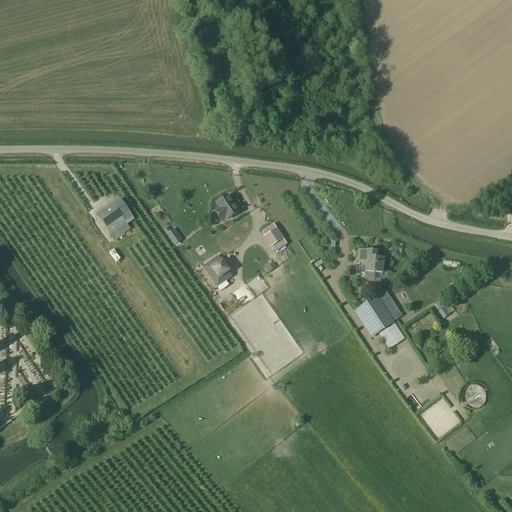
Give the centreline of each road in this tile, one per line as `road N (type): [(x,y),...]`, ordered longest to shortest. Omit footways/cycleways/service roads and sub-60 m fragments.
road 1 (unclassified): [(511,239),(437,223),(304,170),(137,152),(0,151)]
road 2 (track): [(437,223),(435,201),(376,130),(354,0)]
